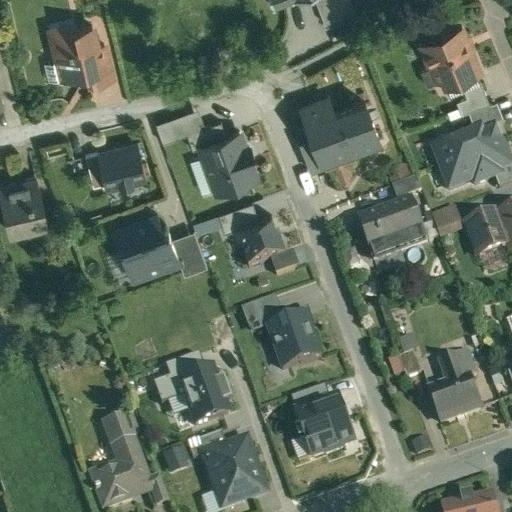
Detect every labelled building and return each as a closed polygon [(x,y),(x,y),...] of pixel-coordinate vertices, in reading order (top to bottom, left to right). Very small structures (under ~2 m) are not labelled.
[(91,23),(75,27),(73,21),(50,27),(58,62),(67,60),(70,74),(75,73),(83,78),(88,69),(95,68),(98,78),(111,75),(103,42),(96,43),(91,23)] [(461,24),(440,33),(441,36),(421,44),(429,65),(436,62),(442,77),(456,71),(459,79),(480,71),(461,24)] [(480,79),(462,86),(465,95),(455,99),(461,112),(489,101),(480,79)] [(364,98),(315,117),(321,131),(315,133),(322,154),(349,143),(351,149),(379,138),(364,98)] [(163,138),(189,130),(192,141),(210,136),(200,105),(157,119),(163,138)] [(451,191),(474,182),(476,187),(501,178),(499,172),(511,166),(492,117),(480,122),(478,118),(453,128),(455,132),(431,141),(451,191)] [(260,175),(242,125),(195,142),(213,192),(260,175)] [(315,133),(298,139),(309,168),(325,162),(322,154),(315,133)] [(137,141),(97,151),(106,186),(145,176),(137,141)] [(16,187),(0,191),(0,190),(0,200),(1,206),(8,229),(28,224),(27,220),(44,216),(46,221),(48,221),(36,177),(15,182),(16,187)] [(418,180),(394,189),(399,202),(423,193),(418,180)] [(252,200),(218,212),(225,230),(234,227),(234,226),(258,217),(252,200)] [(413,202),(360,220),(374,263),(427,244),(413,202)] [(442,240),(466,233),(458,207),(434,215),(442,240)] [(511,211),(498,217),(510,248),(511,252),(511,211)] [(163,230),(157,212),(114,228),(131,275),(179,258),(171,236),(168,228),(163,230)] [(258,217),(234,226),(234,227),(234,228),(250,270),(286,257),(270,213),(258,217)] [(497,214),(467,226),(480,260),(510,248),(498,217),(497,214)] [(184,271),(205,264),(192,228),(171,236),(179,258),(184,271)] [(276,299),(244,310),(253,335),(267,330),(285,323),(276,299)] [(282,374),(325,359),(310,315),(285,323),(267,330),(282,374)] [(414,352),(399,358),(407,379),(422,373),(414,352)] [(457,355),(439,361),(447,384),(465,378),(457,355)] [(211,368),(178,380),(195,427),(228,415),(224,403),(231,401),(223,379),(216,381),(211,368)] [(447,384),(429,390),(440,422),(481,408),(469,376),(465,378),(447,384)] [(326,387),(292,399),(297,413),(331,401),(326,387)] [(331,401),(297,413),(314,459),(326,454),(326,456),(344,450),(343,448),(355,444),(339,399),(331,401)] [(138,433),(131,414),(122,417),(129,435),(130,435),(130,436),(138,433)] [(119,466),(91,476),(96,491),(93,491),(95,495),(98,494),(104,510),(132,500),(131,497),(149,490),(150,493),(151,493),(147,482),(130,436),(130,435),(129,435),(122,417),(103,423),(119,466)] [(220,434),(187,446),(192,462),(203,458),(203,457),(226,449),(220,434)] [(226,449),(203,457),(203,458),(222,510),(242,502),(242,501),(260,494),(264,493),(245,442),(226,449)] [(182,450),(164,457),(170,474),(188,468),(182,450)] [(158,478),(147,482),(151,493),(150,493),(155,507),(167,502),(158,478)] [(497,511),(493,497),(475,501),(473,495),(461,498),(463,504),(444,509),(444,511),(497,511)]
